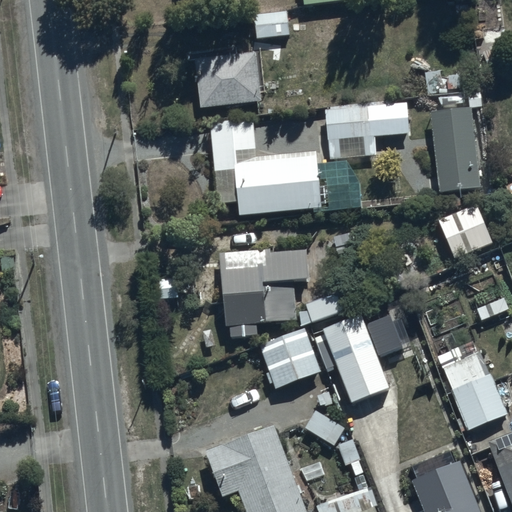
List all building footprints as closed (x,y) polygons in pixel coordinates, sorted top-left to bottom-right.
[(301,0),(303,13),(359,7),(358,0),(301,0)] [(286,15),(254,19),(257,44),(289,40),(286,15)] [(255,60),(194,67),(200,118),(262,110),(255,60)] [(375,141),(407,137),(403,106),(381,109),(381,114),(374,115),(375,141)] [(372,115),(325,117),(330,164),(373,162),(372,115)] [(471,115),(431,120),(440,199),(480,194),(471,115)] [(314,217),(314,221),(362,216),(359,189),(347,170),(347,165),(313,167),(313,161),(235,166),(235,158),(255,157),(254,128),(209,131),(213,180),(215,180),(218,210),(238,209),(239,223),(314,217)] [(476,211),(437,229),(454,267),(493,250),(476,211)] [(264,257),(219,260),(224,326),(231,334),(295,328),(292,291),(309,290),(306,258),(265,262),(264,257)] [(338,301),(305,313),(312,331),(344,319),(338,301)] [(322,336),(325,344),(316,348),(327,377),(337,374),(351,411),(389,396),(360,322),(322,336)] [(259,354),(269,379),(265,380),(269,390),(273,389),(276,396),(321,378),(304,336),(259,354)] [(473,346),(436,361),(467,438),(508,421),(482,355),(478,357),(473,346)] [(344,434),(316,418),(305,435),(334,452),(344,434)] [(303,511),(275,433),(206,458),(223,505),(239,500),(243,511),(303,511)] [(511,511),(511,441),(488,451),(511,511)] [(353,444),(338,449),(345,470),(350,468),(354,481),(363,478),(359,466),(360,466),(353,444)] [(422,511),(477,511),(459,468),(412,487),(422,511)] [(377,511),(378,511),(371,494),(334,508),(333,504),(315,511),(377,511)]
